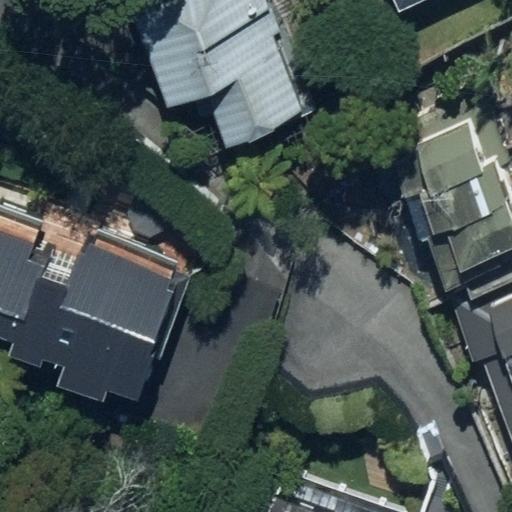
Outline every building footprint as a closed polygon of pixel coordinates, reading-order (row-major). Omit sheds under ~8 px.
[(138,0),(173,85),(211,69),(236,131),(319,98),(279,0),(138,0)] [(488,145),(471,105),(397,137),(452,264),(511,237),(511,151),(506,137),(488,145)] [(204,254),(191,250),(91,215),(77,255),(41,242),(45,229),(0,213),(0,305),(22,313),(16,330),(68,348),(64,361),(111,377),(115,365),(147,376),(160,338),(173,342),(204,254)] [(511,280),(492,289),(511,337),(511,280)] [(432,511),(261,449),(238,511),(432,511)]
